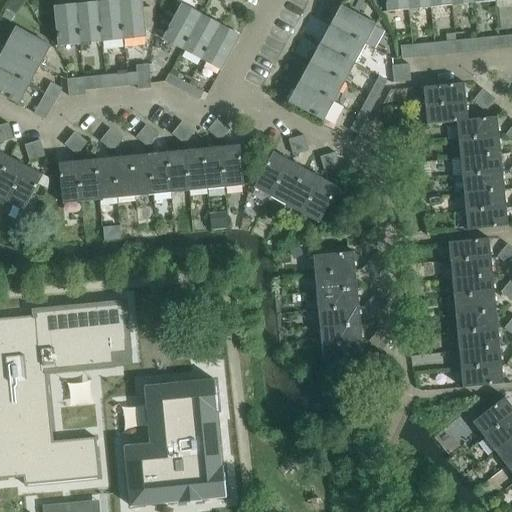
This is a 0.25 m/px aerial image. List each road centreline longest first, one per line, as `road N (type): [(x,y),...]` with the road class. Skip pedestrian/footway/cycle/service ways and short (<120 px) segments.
road 1 (residential): [(0,106),(53,137),(70,113),(175,102),(216,108),(227,96)]
road 2 (residential): [(382,164),(227,96)]
